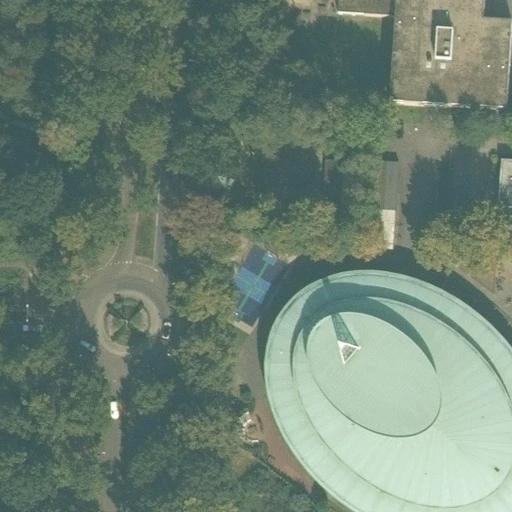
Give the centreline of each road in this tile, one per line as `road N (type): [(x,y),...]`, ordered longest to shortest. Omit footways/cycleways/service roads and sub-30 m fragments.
road 1 (tertiary): [(158,284),(180,0)]
road 2 (tertiary): [(145,0),(118,276)]
road 3 (tertiary): [(109,367),(109,511)]
road 4 (tertiary): [(135,511),(138,371)]
